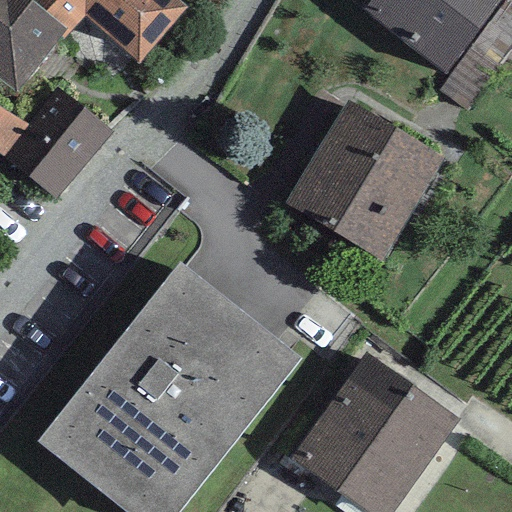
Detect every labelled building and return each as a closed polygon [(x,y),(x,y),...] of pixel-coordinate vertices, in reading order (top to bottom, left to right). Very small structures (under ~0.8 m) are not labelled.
[(0,0),(0,86),(15,99),(67,38),(23,0),(0,0)] [(187,14),(170,0),(23,0),(67,38),(83,20),(138,69),(187,14)] [(509,0),(373,0),(363,14),(449,80),(509,0)] [(110,136),(57,93),(28,129),(3,160),(55,203),(110,136)] [(446,162),(348,103),(283,210),(381,269),(446,162)] [(28,129),(0,111),(0,158),(3,160),(28,129)] [(185,511),(301,368),(178,269),(34,448),(114,511),(185,511)] [(394,511),(458,424),(367,358),(290,463),(358,511),(394,511)]
